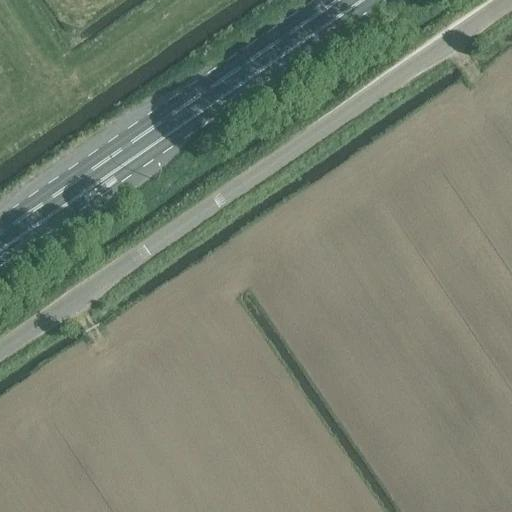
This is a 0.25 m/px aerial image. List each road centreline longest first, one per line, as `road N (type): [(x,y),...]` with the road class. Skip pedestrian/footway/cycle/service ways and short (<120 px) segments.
road 1 (unclassified): [(0,351),(509,0)]
road 2 (primary): [(0,239),(347,0)]
